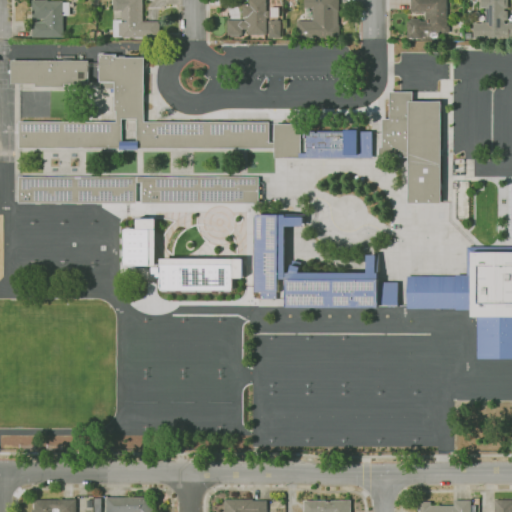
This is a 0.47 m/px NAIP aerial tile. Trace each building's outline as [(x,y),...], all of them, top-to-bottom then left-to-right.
[(63,37),(31,38),(31,22),(42,22),(42,19),(31,19),(31,0),(47,0),(47,1),(63,1),(63,2),(68,2),(69,15),(63,15),(63,37)] [(144,38),(134,38),(129,38),(124,38),(124,37),(113,37),(113,20),(121,20),(121,11),(112,11),(112,0),(142,0),(142,22),(159,22),(159,37),(144,37),(144,38)] [(247,35),(247,29),(242,29),(242,35),(227,35),(227,20),(242,20),(242,21),(244,21),(244,17),(242,17),(242,4),(249,4),(249,0),(266,0),(266,11),(268,11),(268,19),(266,19),(266,35),(247,35)] [(297,38),(297,21),(312,21),(312,8),(304,8),(304,0),(339,0),(339,11),(337,11),(337,24),(339,24),(339,38),(297,38)] [(422,38),(407,38),(407,21),(410,21),(410,19),(419,19),(419,22),(425,22),(425,12),(411,12),(411,0),(446,0),(446,26),(449,26),(449,33),(442,33),(442,31),(438,31),(438,34),(429,34),(429,31),(422,32),(422,38)] [(508,41),(487,41),(487,38),(480,38),(480,33),(473,33),(473,23),(481,23),(481,22),(485,22),(485,8),(480,8),(480,0),(507,0),(507,22),(511,22),(511,38),(508,38),(508,41)] [(268,38),(268,20),(274,20),(274,19),(277,19),(277,21),(280,21),(280,38),(268,38)] [(301,159),(274,159),(274,149),(18,148),(13,148),(13,135),(18,135),(18,122),(116,122),(116,111),(115,111),(115,93),(111,93),(111,88),(100,88),(100,82),(99,82),(99,55),(117,55),(117,57),(144,57),(144,122),(269,122),(269,143),(274,143),(274,125),(301,125),(301,159)] [(64,88),(35,88),(35,84),(11,84),(11,61),(89,61),(89,84),(64,84),(64,88)] [(441,203),(409,204),(408,158),(379,158),(379,147),(382,147),(382,119),(389,119),(389,91),(413,91),(413,102),(441,102),(441,203)] [(372,158),(306,158),(306,131),(345,131),(345,130),(358,130),(358,131),(372,131),(372,158)] [(259,203),(141,203),(141,183),(136,183),(136,203),(19,203),(19,177),(259,177),(259,187),(261,187),(261,189),(259,189),(259,195),(262,195),(262,198),(259,198),(259,203)] [(286,307),(286,292),(276,292),(276,299),(260,299),(260,292),(256,292),(256,215),(286,215),(286,217),(303,217),(303,226),(286,226),(286,272),(289,272),(293,260),(302,262),(299,272),(366,272),(367,255),(378,255),(378,282),(398,282),(398,305),(378,305),(378,307),(286,307)] [(155,266),(155,218),(136,218),(136,229),(124,229),(124,265),(155,266)] [(511,358),(477,359),(476,316),(471,316),(471,310),(407,310),(407,276),(456,276),(456,274),(467,274),(467,246),(511,246),(511,358)] [(243,258),(160,259),(160,291),(233,290),(233,278),(243,278),(243,258)] [(105,497),(105,511),(154,511),(154,506),(145,506),(145,497),(105,497)] [(76,511),(76,499),(31,499),(31,511),(76,511)] [(224,511),(224,500),(252,499),(252,501),(266,501),(266,511),(224,511)] [(303,511),(303,500),(328,500),(331,500),(350,500),(350,511),(303,511)] [(417,511),(417,502),(430,502),(430,506),(454,506),(454,501),(470,500),(470,511),(417,511)] [(511,511),(494,511),(494,500),(511,500),(511,511)]
